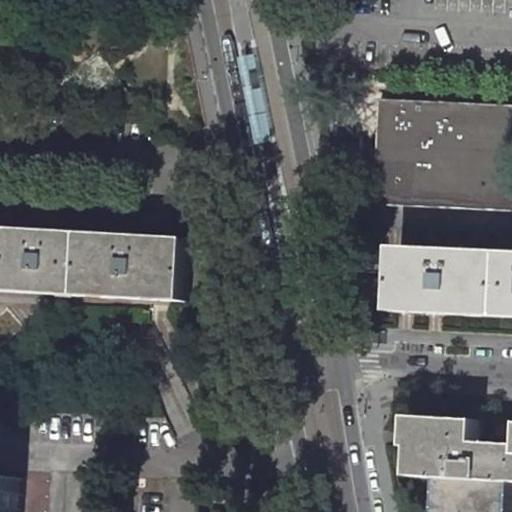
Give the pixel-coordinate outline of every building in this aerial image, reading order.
[(101,52),(63,77),(73,91),(85,83),(89,87),(93,85),(113,116),(134,102),(101,52)] [(511,108),(383,103),(379,205),(511,210),(511,108)] [(192,304),(195,241),(97,236),(30,232),(0,230),(0,292),(177,303),(192,304)] [(411,250),(400,249),(398,297),(397,313),(408,314),(438,315),(511,318),(511,254),(442,251),(411,250)] [(443,479),(511,483),(511,445),(484,444),(484,437),(484,422),(422,418),(422,433),(417,434),(416,478),(443,479)] [(0,511),(24,511),(27,478),(0,475),(0,511)] [(511,511),(511,483),(443,479),(441,511),(511,511)]
